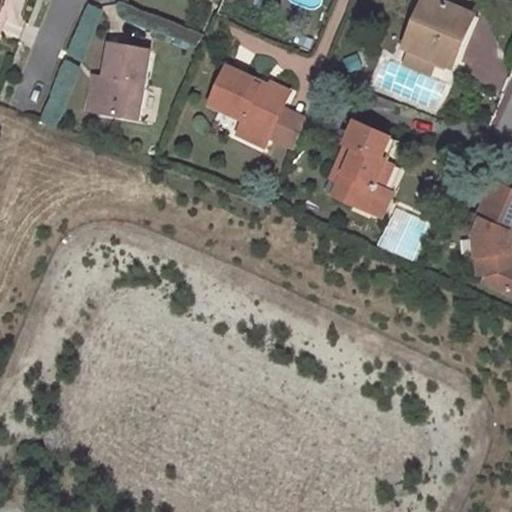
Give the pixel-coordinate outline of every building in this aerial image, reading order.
[(438,0),(425,0),(405,47),(410,49),(404,63),(432,74),(438,60),(452,66),(474,15),(438,0)] [(111,44),(105,77),(99,112),(138,119),(150,51),(111,44)] [(272,85),(271,87),(268,93),(251,85),(254,79),(229,67),(210,105),(244,120),(241,127),(269,141),(292,95),(272,85)] [(99,112),(105,77),(91,74),(85,109),(99,112)] [(268,93),(271,87),(254,79),(251,85),(268,93)] [(394,107),(379,100),(376,108),(391,113),(394,107)] [(343,183),(337,197),(374,213),(383,189),(376,186),(387,161),(381,159),(391,138),(357,123),(333,178),(343,183)] [(269,141),(241,127),(238,134),(266,147),(269,141)] [(397,140),(391,138),(381,159),(387,161),(397,140)] [(394,164),(387,161),(376,186),(383,189),(394,164)] [(327,192),(337,197),(343,183),(333,178),(327,192)] [(511,189),(495,182),(479,217),(476,225),(471,222),(467,231),(476,235),(480,274),(486,273),(487,282),(511,293),(511,246),(510,232),(511,232),(511,189)] [(393,193),(383,189),(374,213),(383,217),(393,193)]
